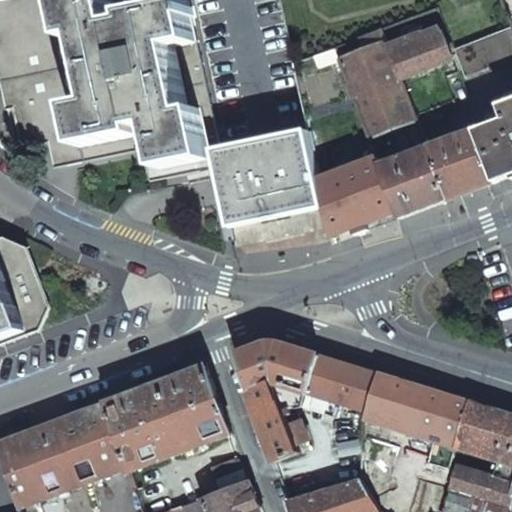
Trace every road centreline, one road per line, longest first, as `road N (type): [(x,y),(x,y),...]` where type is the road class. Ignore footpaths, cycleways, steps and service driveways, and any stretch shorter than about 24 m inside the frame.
road 1 (residential): [(180,271),(0,187)]
road 2 (residential): [(213,334),(277,511)]
road 3 (secondary): [(0,408),(152,347)]
road 4 (secondary): [(361,266),(511,212)]
road 5 (residential): [(259,315),(360,346),(400,349)]
